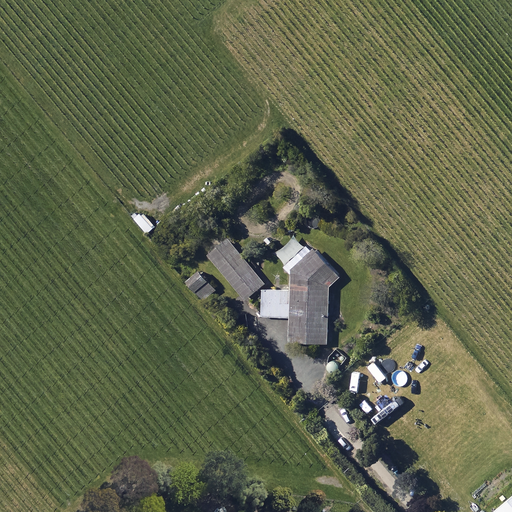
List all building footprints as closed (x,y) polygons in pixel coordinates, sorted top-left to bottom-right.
[(141,208),(132,215),(147,233),(156,226),(141,208)] [(294,234),(274,252),(285,264),(305,246),(294,234)] [(207,254),(244,301),(265,284),(228,238),(207,254)] [(293,267),(292,289),(260,288),(259,316),(291,317),(290,341),(326,342),(330,285),(340,276),(314,248),(293,267)] [(181,273),(194,262),(185,251),(171,262),(181,273)] [(194,293),(207,282),(198,271),(185,282),(194,293)] [(202,301),(216,290),(209,282),(196,293),(202,301)] [(511,511),(511,495),(492,511),(511,511)]
